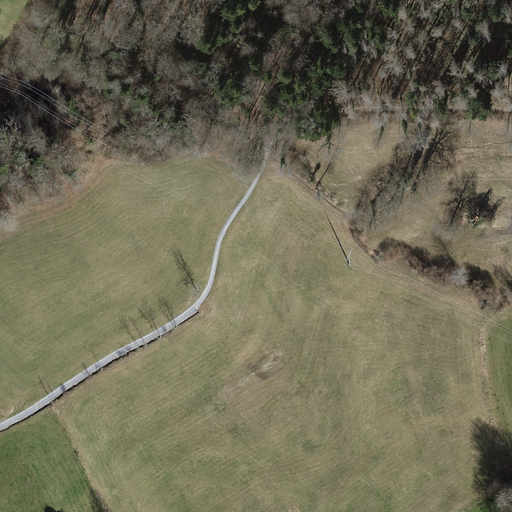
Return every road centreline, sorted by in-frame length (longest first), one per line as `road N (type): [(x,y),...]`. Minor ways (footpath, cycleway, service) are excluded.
road 1 (track): [(284,133),(268,146),(222,235),(202,300),(0,426)]
road 2 (track): [(511,110),(400,106),(339,113),(284,133)]
